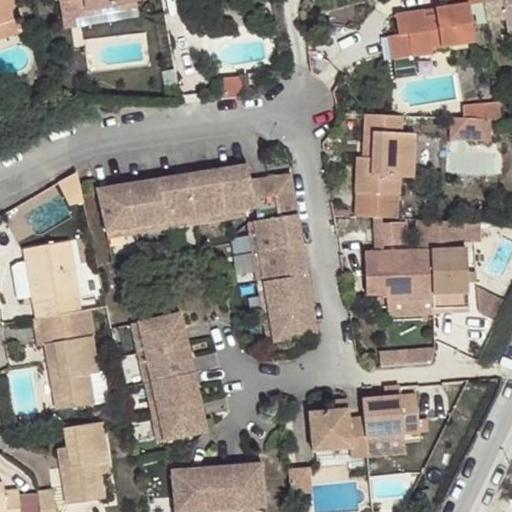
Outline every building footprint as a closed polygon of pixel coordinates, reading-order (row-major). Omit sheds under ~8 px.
[(0,0),(0,22),(14,17),(8,0),(0,0)] [(86,0),(89,13),(138,1),(138,0),(86,0)] [(487,2),(486,0),(448,0),(450,16),(441,17),(442,27),(428,29),(427,19),(400,23),(403,44),(413,42),(417,67),(438,63),(437,57),(479,51),(474,14),(488,12),(487,2)] [(511,0),(499,0),(487,2),(488,12),(490,12),(494,32),(511,28),(511,0)] [(0,33),(17,28),(14,17),(0,22),(0,33)] [(441,17),(427,19),(428,29),(442,27),(441,17)] [(398,69),(417,67),(413,42),(403,44),(393,46),(398,69)] [(457,140),(499,141),(500,102),(457,101),(457,140)] [(400,117),(361,115),(360,137),(370,137),(369,157),(360,157),(352,157),(352,192),(353,192),(351,219),(393,221),(394,195),(395,195),(395,179),(410,180),(412,136),(399,136),(400,117)] [(370,137),(360,137),(360,157),(369,157),(370,137)] [(253,215),(248,180),(245,163),(214,167),(222,220),(253,215)] [(222,220),(214,167),(186,172),(193,225),(222,220)] [(86,199),(79,169),(62,180),(67,203),(86,199)] [(186,172),(155,176),(163,229),(193,225),(186,172)] [(292,175),(288,175),(248,180),(253,215),(254,221),(298,216),(292,175)] [(155,176),(125,181),(132,234),(163,229),(155,176)] [(125,181),(97,185),(95,186),(106,237),(132,234),(125,181)] [(302,247),(298,216),(254,221),(248,223),(253,255),(302,247)] [(462,253),(459,225),(414,222),(417,253),(363,258),(366,299),(387,297),(388,307),(434,303),(434,312),(469,310),(465,253),(462,253)] [(83,310),(70,239),(24,247),(27,266),(34,304),(37,318),(83,310)] [(307,276),(302,247),(253,255),(257,284),(307,276)] [(27,266),(16,268),(23,306),(34,304),(27,266)] [(311,307),(307,276),(257,284),(261,313),(311,307)] [(388,316),(434,312),(434,303),(388,307),(388,316)] [(266,344),(315,336),(311,307),(261,313),(266,344)] [(98,371),(86,309),(83,310),(37,318),(41,344),(46,344),(55,342),(61,376),(53,378),(59,411),(97,405),(91,373),(98,371)] [(180,311),(128,321),(135,353),(187,342),(184,327),(180,311)] [(46,344),(53,378),(61,376),(55,342),(46,344)] [(193,371),(187,342),(135,353),(141,382),(193,371)] [(437,348),(383,348),(383,363),(437,363),(437,348)] [(199,400),(193,371),(141,382),(147,411),(199,400)] [(382,396),(383,404),(399,402),(398,395),(382,396)] [(206,432),(199,400),(147,411),(154,442),(206,432)] [(383,404),(359,407),(359,410),(361,425),(363,445),(417,440),(413,401),(399,402),(383,404)] [(330,409),(331,417),(346,416),(344,408),(330,409)] [(348,467),(365,465),(363,446),(363,445),(361,425),(347,426),(346,416),(331,417),(306,421),(310,461),(347,456),(348,467)] [(103,420),(66,426),(68,445),(72,465),(63,465),(69,502),(107,497),(103,472),(112,470),(103,420)] [(59,446),(63,465),(72,465),(68,445),(59,446)] [(262,511),(258,463),(244,462),(226,464),(229,511),(262,511)] [(229,511),(226,464),(196,466),(198,511),(229,511)] [(198,511),(196,466),(182,467),(166,468),(169,511),(198,511)] [(300,476),(289,476),(289,477),(290,485),(301,484),(300,476)] [(5,482),(0,482),(0,511),(20,511),(20,490),(6,490),(5,482)] [(290,485),(293,506),(302,504),(302,494),(301,484),(290,485)] [(36,491),(39,511),(54,511),(51,490),(36,491)]
